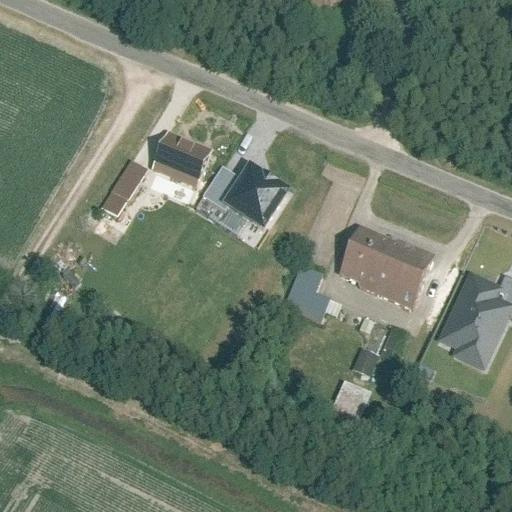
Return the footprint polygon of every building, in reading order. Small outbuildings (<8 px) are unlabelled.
[(170,147),(156,180),(200,199),(214,166),(170,147)] [(123,225),(150,176),(131,166),(104,214),(123,225)] [(246,176),(227,207),(268,232),(287,201),(246,176)] [(410,314),(437,258),(361,227),(337,279),(410,314)] [(324,280),(300,270),(283,310),(319,326),(329,303),(316,297),(324,280)] [(511,327),(511,284),(505,281),(497,298),(472,286),(442,351),(461,360),(465,351),(492,364),(509,326),(511,327)] [(371,400),(344,389),(332,417),(359,428),(371,400)]
